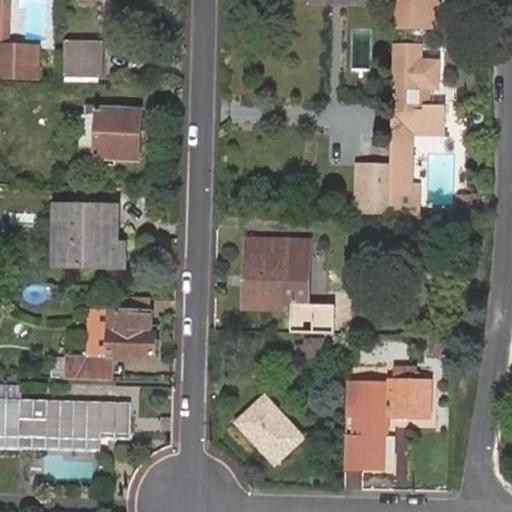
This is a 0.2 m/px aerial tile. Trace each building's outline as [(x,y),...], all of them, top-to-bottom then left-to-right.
[(434,25),(434,0),(399,0),(399,24),(434,25)] [(0,3),(0,9),(0,78),(40,79),(40,50),(10,49),(11,3),(0,3)] [(106,38),(67,38),(66,74),(104,75),(106,38)] [(423,45),(398,44),(397,85),(431,86),(437,86),(440,86),(440,62),(423,62),(423,45)] [(396,110),(394,112),(393,163),(393,166),(408,167),(408,135),(445,136),(446,107),(430,107),(431,86),(397,85),(396,110)] [(140,159),(142,110),(88,107),(85,156),(140,159)] [(393,166),(393,163),(360,162),(359,210),(392,211),(393,184),(393,166)] [(408,167),(393,166),(393,184),(392,211),(392,213),(420,213),(420,204),(407,204),(407,184),(408,167)] [(421,185),(407,184),(407,204),(420,204),(421,185)] [(469,196),(458,196),(458,211),(469,211),(469,196)] [(59,267),(118,268),(119,230),(119,207),(60,205),(59,267)] [(426,217),(426,236),(452,237),(452,217),(426,217)] [(119,230),(118,268),(129,269),(130,230),(119,230)] [(303,304),(304,242),(248,241),(249,308),(285,310),(285,304),(303,304)] [(154,335),(155,314),(114,313),(113,355),(158,355),(159,336),(154,335)] [(327,360),(327,344),(299,343),(299,359),(327,360)] [(452,360),(452,344),(430,344),(430,359),(452,360)] [(63,358),(62,378),(70,378),(70,359),(63,358)] [(70,359),(70,378),(92,379),(93,359),(70,359)] [(92,379),(114,380),(115,360),(93,359),(92,379)] [(350,389),(348,468),(386,469),(387,432),(380,431),(379,423),(388,416),(431,417),(433,381),(418,381),(418,366),(397,366),(396,379),(389,379),(389,383),(350,382),(350,389)] [(0,388),(0,398),(30,399),(104,401),(104,393),(30,391),(30,389),(0,388)] [(308,437),(268,397),(241,423),(280,463),(308,437)] [(133,402),(104,401),(30,399),(0,398),(0,435),(23,436),(23,419),(49,420),(49,436),(103,437),(103,431),(132,432),(133,402)] [(380,431),(387,432),(388,416),(379,423),(380,431)] [(175,418),(160,419),(160,432),(175,433),(175,418)] [(0,447),(103,451),(103,437),(49,436),(49,420),(23,419),(23,436),(0,435),(0,447)] [(400,432),(391,431),(389,469),(398,470),(400,432)]
